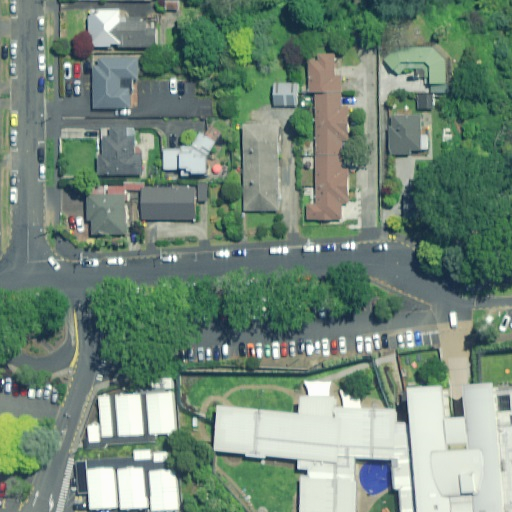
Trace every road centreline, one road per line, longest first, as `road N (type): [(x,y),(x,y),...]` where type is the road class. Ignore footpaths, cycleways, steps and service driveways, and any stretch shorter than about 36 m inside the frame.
road 1 (residential): [(27,281),(363,257),(395,263),(475,301)]
road 2 (residential): [(26,0),(27,281)]
